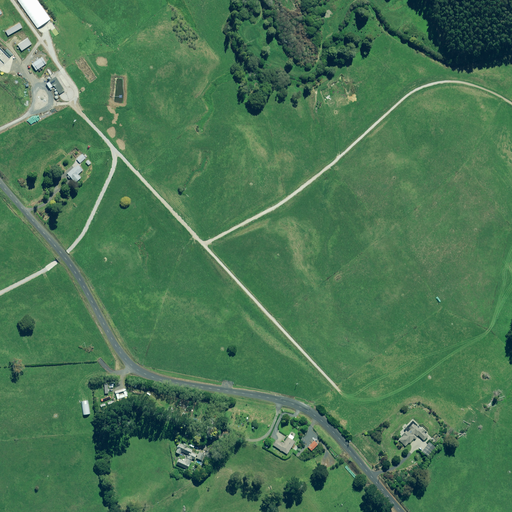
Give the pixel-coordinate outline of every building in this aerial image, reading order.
[(52,22),(36,0),(17,0),(39,31),(52,22)] [(22,28),(20,24),(6,31),(8,36),(22,28)] [(32,44),(27,38),(18,45),(22,51),(32,44)] [(46,64),(42,58),(32,64),(36,71),(46,64)] [(65,91),(56,77),(47,84),(50,89),(54,86),(60,94),(65,91)] [(86,158),(82,154),(77,159),(80,163),(86,158)] [(83,170),(78,165),(67,174),(68,175),(67,176),(69,179),(71,178),(75,183),(81,178),(78,174),(83,170)] [(90,414),(88,401),(81,402),(84,415),(90,414)] [(424,441),(428,436),(426,434),(427,432),(422,427),(421,428),(413,421),(404,430),(406,431),(402,435),(403,436),(399,440),(406,447),(409,443),(410,444),(418,436),(424,441)] [(292,440),(287,438),(284,443),(281,442),(281,443),(276,440),(273,446),(287,454),(291,447),(296,450),(298,447),(293,444),(295,442),(292,440)] [(318,444),(315,441),(308,447),(312,451),(318,444)] [(435,447),(429,442),(422,452),(428,457),(435,447)] [(187,458),(190,459),(192,460),(192,458),(195,459),(196,455),(191,453),(192,450),(185,447),(185,446),(178,444),(176,453),(180,454),(181,452),(188,454),(187,458)] [(190,459),(187,458),(185,462),(179,460),(177,464),(187,469),(190,465),(188,464),(190,459)]
